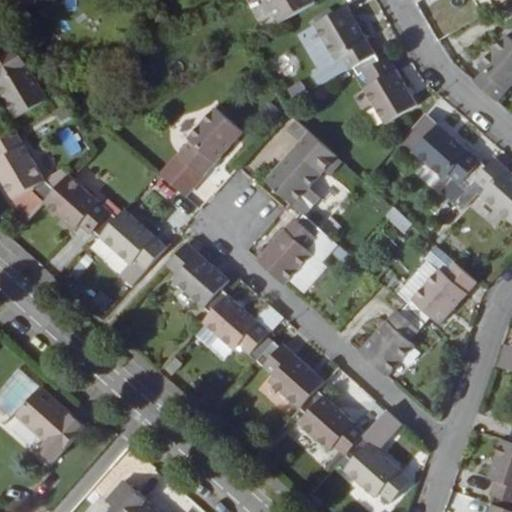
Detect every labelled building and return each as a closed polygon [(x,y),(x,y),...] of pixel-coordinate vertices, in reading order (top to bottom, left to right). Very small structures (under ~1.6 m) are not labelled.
[(269,0),(283,22),(318,1),(317,0),(269,0)] [(352,10),(349,6),(317,23),(336,60),(323,67),(299,81),(307,95),(350,69),(354,67),(377,54),(352,10)] [(336,60),(317,23),(304,31),(323,67),(336,60)] [(475,82),(498,103),(511,86),(511,37),(509,35),(481,65),(486,70),(475,82)] [(0,48),(0,56),(18,46),(42,86),(47,83),(19,37),(0,48)] [(18,46),(0,56),(0,88),(15,114),(49,96),(42,86),(18,46)] [(381,61),(377,54),(354,67),(359,75),(368,70),(376,82),(370,85),(391,122),(422,103),(394,55),(381,61)] [(243,132),(216,108),(188,138),(191,141),(182,152),(205,174),(243,132)] [(413,153),(418,148),(443,121),(430,109),(405,136),(400,141),(413,153)] [(108,124),(126,141),(136,129),(122,116),(108,124)] [(267,179),(292,201),(304,211),(319,194),(311,186),(339,156),(298,121),(291,128),(303,140),(267,179)] [(476,180),(491,164),(443,121),(418,148),(449,176),(454,171),(464,180),(468,178),(474,183),(476,180)] [(69,126),(55,134),(69,159),(83,151),(69,126)] [(17,131),(0,140),(0,171),(14,195),(31,187),(46,200),(56,188),(44,178),(17,131)] [(511,173),(496,159),(491,164),(476,180),(486,190),(483,195),(511,221),(511,173)] [(56,188),(46,200),(76,228),(81,224),(92,234),(96,230),(102,235),(117,218),(69,174),(56,188)] [(152,187),(177,207),(165,223),(176,231),(194,207),(158,179),(152,187)] [(474,183),(457,202),(464,209),(479,192),(483,195),(486,190),(476,180),(474,183)] [(117,218),(102,235),(132,263),(123,274),(134,283),(167,247),(125,209),(117,218)] [(383,224),(404,235),(412,221),(391,210),(383,224)] [(297,218),(259,258),(286,283),(313,253),(314,252),(309,247),(325,229),(306,213),(299,220),(297,218)] [(102,235),(92,245),(123,274),(132,263),(102,235)] [(189,244),(170,264),(179,274),(176,279),(212,314),(229,295),(223,288),(230,279),(189,244)] [(314,252),(286,283),(295,291),(322,260),(314,252)] [(442,269),(409,305),(428,321),(433,316),(441,324),(479,282),(456,261),(446,273),(442,269)] [(212,314),(205,322),(236,350),(241,346),(257,361),(274,342),(269,336),(271,333),(229,295),(212,314)] [(399,310),(362,351),(389,376),(416,345),(411,341),(428,321),(409,305),(401,313),(399,310)] [(274,342),(257,361),(268,371),(274,377),(270,381),(301,410),(319,390),(326,382),(283,344),(280,347),(274,342)] [(496,365),(511,370),(511,347),(503,344),(496,365)] [(257,361),(247,372),(258,382),(268,371),(257,361)] [(46,439),(41,446),(38,449),(53,461),(84,425),(39,385),(16,412),(20,416),(46,439)] [(319,390),(301,410),(306,415),(299,423),(331,451),(336,446),(347,457),(365,437),(367,435),(319,390)] [(14,422),(41,446),(46,439),(20,416),(14,422)] [(365,437),(347,457),(352,462),(345,470),(376,499),(380,494),(391,503),(411,481),(365,437)] [(493,496),(490,504),(511,511),(511,442),(502,439),(488,478),(494,480),(489,494),(493,496)] [(158,511),(130,486),(121,478),(103,498),(112,506),(106,511),(158,511)]
